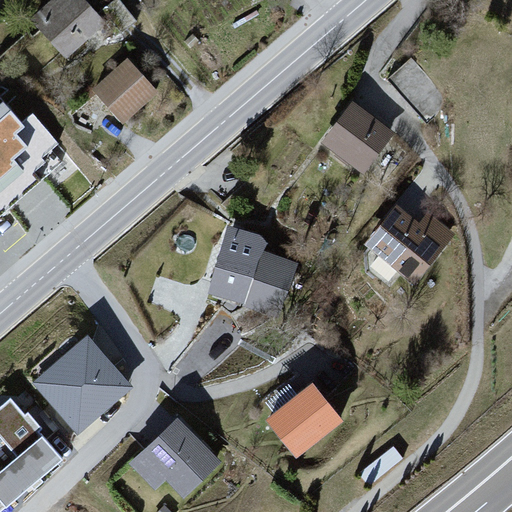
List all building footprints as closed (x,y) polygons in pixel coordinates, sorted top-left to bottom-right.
[(104,17),(89,0),(44,0),(31,12),(66,51),(104,17)] [(160,92),(130,56),(94,85),(123,121),(160,92)] [(422,110),(444,88),(414,58),(392,80),(422,110)] [(0,98),(0,212),(66,162),(11,90),(0,98)] [(397,135),(357,104),(324,146),(364,178),(397,135)] [(422,222),(404,208),(372,250),(420,286),(459,235),(430,212),(422,222)] [(272,241),(233,228),(210,297),(281,320),(299,264),(264,252),(272,241)] [(88,332),(35,375),(76,427),(128,383),(88,332)] [(316,381),(269,412),(292,446),(342,415),(316,381)] [(10,396),(0,403),(0,501),(60,458),(10,396)] [(222,467),(183,422),(132,467),(156,493),(170,480),(186,498),(222,467)] [(363,472),(374,485),(406,458),(395,445),(363,472)]
